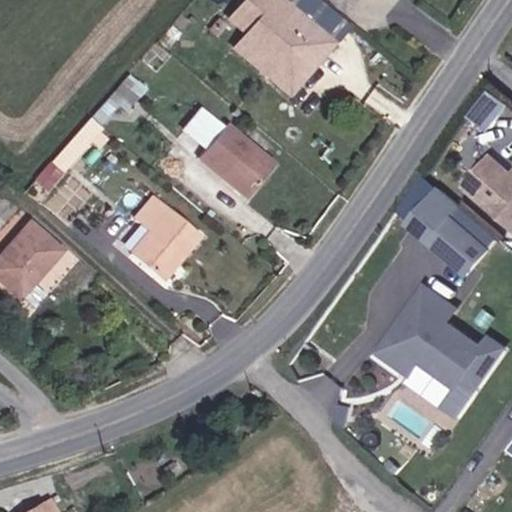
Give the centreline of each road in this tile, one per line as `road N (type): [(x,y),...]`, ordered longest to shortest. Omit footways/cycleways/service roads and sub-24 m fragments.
road 1 (tertiary): [(0,461),(166,402),(253,348),(311,292),(511,4)]
road 2 (unknown): [(253,348),(429,511)]
road 3 (unknown): [(92,430),(0,352)]
